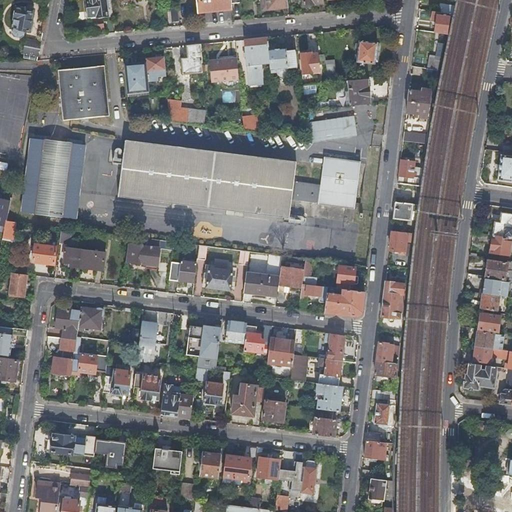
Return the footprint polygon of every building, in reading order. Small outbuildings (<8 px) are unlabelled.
[(107,15),(112,14),(110,0),(86,0),(88,13),(96,11),(96,14),(107,12),(107,15)] [(195,0),(197,11),(231,8),(231,2),(230,0),(195,0)] [(261,0),(262,9),(264,9),(287,6),(286,0),(261,0)] [(440,1),(439,11),(452,13),(454,3),(440,1)] [(12,24),(11,28),(11,33),(13,35),(17,36),(20,34),(21,29),(29,30),(32,8),(24,7),(14,6),(14,10),(12,18),(13,18),(12,24)] [(171,21),(179,20),(177,6),(170,7),(171,21)] [(449,15),(451,15),(452,13),(439,11),(434,10),(434,13),(437,13),(435,25),(434,31),(447,33),(449,15)] [(268,49),(267,36),(244,39),(246,59),(269,57),(268,49)] [(23,52),(37,55),(40,41),(25,38),(23,52)] [(357,61),(375,63),(377,42),(358,40),(357,61)] [(200,59),(199,43),(186,44),(185,44),(186,52),(183,52),(183,58),(180,58),(181,72),(187,72),(201,71),(200,59)] [(285,47),(268,49),(269,57),(270,68),(276,67),(276,72),(277,73),(277,74),(278,74),(278,75),(279,75),(280,75),(284,74),(285,74),(286,74),(287,73),(287,72),(287,71),(287,66),(287,65),(295,64),(293,49),(285,49),(285,47)] [(310,54),(309,51),(301,52),(303,72),(319,71),(317,53),(310,54)] [(429,54),(427,67),(430,67),(437,69),(440,57),(441,56),(429,54)] [(146,60),(124,63),(126,93),(148,92),(147,81),(158,80),(157,76),(165,76),(164,55),(146,58),(146,60)] [(237,72),(236,57),(208,60),(210,81),(221,80),(238,78),(237,72)] [(108,114),(104,65),(57,69),(62,119),(108,114)] [(334,65),(325,66),(326,81),(336,81),(334,65)] [(412,65),(411,72),(422,74),(423,66),(412,65)] [(237,83),(238,81),(238,78),(221,80),(221,83),(223,85),(226,87),(228,87),(230,87),(233,86),(235,85),(237,83)] [(348,87),(349,104),(370,102),(370,96),(371,96),(370,85),(369,85),(368,78),(357,79),(356,81),(354,82),(354,87),(348,87)] [(167,99),(179,100),(178,84),(166,85),(167,99)] [(312,85),(302,86),(303,95),(313,94),(312,85)] [(409,88),(407,99),(429,102),(431,88),(421,86),(421,89),(409,88)] [(234,102),(234,90),(221,91),(221,102),(234,102)] [(204,110),(203,98),(191,96),(181,100),(181,107),(204,110)] [(181,107),(181,100),(179,100),(167,99),(167,105),(181,107)] [(418,115),(427,116),(429,102),(407,99),(406,111),(414,112),(418,113),(418,115)] [(168,119),(202,123),(204,110),(181,107),(167,105),(168,119)] [(243,128),(260,130),(258,116),(249,116),(248,106),(241,106),(243,128)] [(305,121),(308,141),(356,134),(354,114),(305,121)] [(276,132),(285,133),(286,128),(280,127),(280,124),(276,125),(276,132)] [(402,139),(426,142),(427,134),(403,130),(402,139)] [(44,138),(30,136),(19,211),(34,213),(44,138)] [(69,142),(44,138),(34,213),(59,216),(69,142)] [(295,161),(124,140),(120,173),(118,194),(287,216),(290,198),(355,206),(361,163),(323,158),(320,182),(293,179),(295,161)] [(84,144),(69,142),(59,216),(74,218),(84,144)] [(511,151),(503,151),(502,154),(501,154),(498,179),(511,180),(511,151)] [(413,171),(414,167),(415,160),(400,158),(398,175),(412,177),(413,175),(415,175),(416,171),(413,171)] [(411,183),(420,184),(421,176),(422,169),(414,167),(413,171),(416,171),(415,175),(413,175),(412,177),(411,183)] [(397,181),(411,183),(412,177),(398,175),(397,181)] [(5,219),(9,199),(0,197),(0,222),(4,223),(5,219)] [(416,210),(417,204),(414,203),(395,200),(393,217),(410,219),(410,218),(411,210),(416,210)] [(511,238),(511,237),(511,212),(501,211),(499,222),(494,221),(492,235),(511,238)] [(12,235),(14,220),(5,219),(4,223),(2,233),(12,235)] [(312,234),(225,223),(223,237),(310,249),(312,234)] [(66,242),(68,227),(61,226),(59,241),(66,242)] [(412,241),(413,232),(391,229),(389,249),(399,250),(399,249),(400,249),(399,252),(404,253),(405,243),(406,240),(412,241)] [(353,254),(355,239),(312,234),(310,249),(353,254)] [(492,235),(489,235),(488,242),(491,242),(490,252),(508,255),(511,238),(492,235)] [(33,260),(54,263),(56,246),(48,245),(48,242),(41,241),(41,244),(34,243),(33,260)] [(158,247),(128,243),(126,260),(156,264),(158,247)] [(204,258),(206,245),(198,244),(196,258),(204,258)] [(79,266),(81,249),(65,247),(63,261),(70,262),(69,265),(79,266)] [(105,251),(81,249),(79,266),(103,269),(105,251)] [(247,264),(248,250),(240,249),(238,263),(247,264)] [(280,265),(281,255),(268,253),(266,274),(279,275),(280,265)] [(309,276),(311,259),(305,258),(303,268),(302,275),(309,276)] [(193,282),(196,261),(180,259),(180,262),(171,261),(169,279),(193,282)] [(487,260),(485,275),(511,279),(511,273),(511,269),(509,269),(510,262),(505,261),(505,263),(487,260)] [(218,288),(221,262),(214,261),(214,264),(205,263),(203,278),(207,278),(206,287),(218,288)] [(228,263),(221,262),(218,288),(230,290),(231,281),(235,281),(236,267),(228,266),(228,263)] [(302,282),(302,275),(303,268),(280,265),(279,275),(278,282),(278,283),(290,284),(301,286),(302,282)] [(342,287),(352,289),(352,283),(355,283),(357,282),(358,276),(356,275),(353,275),(354,267),(339,265),(336,287),(342,287)] [(408,274),(409,266),(397,265),(396,272),(408,274)] [(24,296),(27,273),(12,271),(9,294),(24,296)] [(278,282),(279,275),(266,274),(246,271),(243,291),(276,295),(277,291),(277,289),(278,283),(278,282)] [(317,277),(309,276),(302,275),(302,282),(317,284),(317,277)] [(485,278),(483,293),(499,295),(506,296),(508,281),(485,278)] [(383,298),(403,300),(403,293),(404,283),(399,282),(395,282),(385,280),(383,298)] [(327,286),(317,284),(302,282),(301,286),(300,292),(306,293),(319,295),(319,297),(325,298),(326,291),(327,286)] [(361,311),(364,290),(352,289),(342,287),(341,293),(326,291),(325,298),(324,311),(356,316),(361,311)] [(499,295),(483,293),(481,308),(497,310),(499,295)] [(402,307),(403,300),(383,298),(380,315),(400,318),(400,312),(400,310),(398,310),(399,307),(402,307)] [(102,309),(80,306),(79,310),(77,328),(83,329),(83,326),(100,328),(102,309)] [(76,338),(76,335),(77,328),(79,310),(58,307),(55,326),(63,327),(62,337),(76,338)] [(173,312),(160,310),(159,318),(172,320),(173,312)] [(478,328),(498,331),(500,315),(480,313),(478,328)] [(246,322),(227,319),(225,340),(244,343),(246,324),(246,322)] [(157,323),(141,321),(137,359),(149,360),(150,351),(154,352),(157,323)] [(0,352),(9,354),(13,327),(0,324),(0,352)] [(246,324),(244,343),(243,349),(268,352),(269,344),(263,343),(264,339),(259,338),(260,333),(255,333),(256,325),(246,324)] [(263,331),(256,330),(255,333),(260,333),(259,338),(264,339),(263,343),(269,344),(270,336),(271,325),(265,324),(264,324),(263,331)] [(218,351),(221,326),(216,325),(215,328),(190,325),(186,353),(198,355),(197,366),(208,368),(216,369),(216,366),(218,351)] [(303,329),(296,328),(295,339),(295,341),(294,342),(301,342),(303,329)] [(476,346),(501,349),(502,342),(498,342),(500,334),(478,331),(476,346)] [(344,334),(326,332),(325,340),(329,341),(327,357),(341,359),(344,334)] [(105,372),(107,355),(78,352),(81,336),(76,335),(76,338),(74,351),(71,372),(79,373),(79,371),(94,372),(95,370),(105,372)] [(281,363),(292,365),(293,360),(293,358),(293,353),(294,348),(294,342),(295,341),(295,339),(270,336),(269,344),(268,352),(267,362),(274,362),(278,359),(282,360),(281,363)] [(52,371),(71,374),(71,372),(74,351),(76,338),(61,337),(60,348),(62,349),(61,357),(54,356),(52,371)] [(387,342),(377,341),(375,360),(390,362),(392,344),(387,343),(387,342)] [(511,350),(501,349),(476,346),(474,360),(477,360),(490,362),(491,355),(510,358),(508,368),(511,368),(511,350)] [(292,365),(291,378),(301,380),(304,354),(293,353),(293,358),(293,360),(292,365)] [(338,385),(341,359),(327,357),(319,356),(318,368),(322,368),(321,373),(319,372),(318,382),(338,385)] [(17,359),(0,357),(0,377),(14,380),(17,359)] [(395,376),(396,363),(390,362),(375,360),(374,374),(395,376)] [(494,388),(497,366),(487,365),(486,370),(480,369),(481,364),(477,363),(470,362),(468,376),(466,375),(464,387),(478,389),(478,385),(479,385),(494,388)] [(197,366),(196,374),(207,375),(208,368),(197,366)] [(500,403),(511,404),(511,398),(511,368),(508,368),(501,367),(499,382),(507,383),(506,389),(505,389),(503,391),(502,394),(501,394),(501,396),(499,396),(498,400),(500,400),(500,403)] [(105,374),(103,391),(121,393),(127,393),(130,370),(113,368),(112,375),(105,374)] [(135,372),(133,386),(142,387),(140,397),(151,398),(151,397),(156,398),(159,375),(135,372)] [(62,393),(69,394),(70,379),(63,378),(62,393)] [(220,403),(223,383),(206,380),(204,402),(214,404),(214,402),(220,403)] [(255,398),(263,399),(264,388),(256,387),(257,384),(240,382),(239,395),(234,394),(231,412),(253,415),(255,398)] [(318,398),(317,407),(319,407),(333,409),(339,410),(342,385),(338,385),(318,382),(316,382),(315,391),(317,393),(322,394),(321,399),(318,398)] [(164,384),(160,413),(190,417),(193,392),(181,391),(181,386),(175,385),(175,387),(172,387),(172,385),(164,384)] [(395,400),(395,392),(384,391),(383,398),(386,399),(395,400)] [(285,401),(265,398),(263,418),(283,421),(285,401)] [(394,424),(395,400),(386,399),(386,404),(376,403),(373,422),(394,424)] [(315,416),(313,432),(334,435),(336,419),(332,418),(333,409),(319,407),(317,417),(315,416)] [(481,420),(477,420),(476,431),(482,432),(487,433),(488,421),(481,420)] [(379,433),(367,431),(366,439),(378,441),(379,433)] [(93,454),(94,451),(95,438),(96,434),(86,433),(86,436),(48,432),(46,449),(84,454),(84,453),(93,454)] [(123,464),(126,441),(108,439),(108,440),(95,438),(94,451),(107,452),(105,465),(116,466),(116,463),(123,464)] [(378,441),(366,439),(363,457),(377,458),(379,441),(378,441)] [(182,450),(155,446),(152,467),(170,469),(170,472),(179,473),(182,450)] [(200,473),(200,474),(217,476),(219,453),(203,451),(203,452),(198,451),(196,472),(200,473)] [(225,454),(223,469),(233,471),(232,476),(248,478),(251,457),(247,456),(225,454)] [(270,480),(271,478),(277,478),(279,458),(259,456),(257,476),(263,477),(263,479),(270,480)] [(314,459),(307,459),(304,461),(303,474),(295,473),(294,490),(301,490),(301,491),(313,492),(314,482),(316,482),(317,477),(315,477),(316,462),(314,459)] [(373,470),(362,468),(361,476),(368,477),(372,478),(373,470)] [(90,474),(73,472),(72,483),(89,485),(90,474)] [(385,487),(386,480),(372,478),(368,477),(367,486),(370,486),(369,492),(368,498),(383,500),(384,491),(387,491),(387,488),(385,487)] [(41,511),(56,511),(60,482),(39,480),(37,496),(43,496),(41,511)] [(392,501),(392,480),(386,480),(385,487),(387,488),(387,491),(384,491),(383,500),(392,501)] [(130,483),(121,482),(116,511),(141,511),(142,507),(141,507),(142,502),(133,501),(133,506),(127,505),(130,483)] [(196,484),(181,482),(179,497),(195,499),(196,484)] [(88,496),(90,486),(81,485),(80,495),(88,496)] [(161,503),(162,495),(150,493),(149,502),(148,508),(151,509),(150,511),(166,511),(167,510),(154,509),(154,502),(161,503)] [(287,495),(277,494),(275,509),(285,510),(287,495)] [(104,503),(105,497),(98,496),(95,511),(114,511),(115,505),(104,503)] [(250,506),(261,507),(262,498),(251,496),(250,506)] [(86,511),(88,500),(61,497),(60,508),(62,508),(61,511),(86,511)] [(201,511),(203,500),(196,499),(195,511),(201,511)] [(208,511),(210,501),(203,500),(201,511),(208,511)] [(272,511),(273,509),(261,507),(250,506),(227,503),(225,511),(272,511)]
